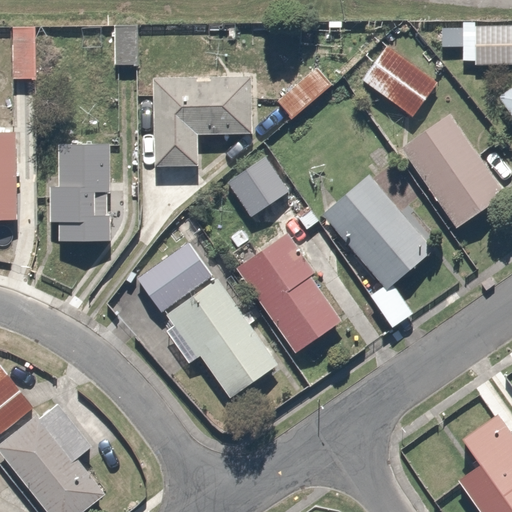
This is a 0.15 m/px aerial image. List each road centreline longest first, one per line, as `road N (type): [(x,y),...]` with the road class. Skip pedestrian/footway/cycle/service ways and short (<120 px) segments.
road 1 (residential): [(0,307),(89,351),(225,502)]
road 2 (residential): [(511,313),(336,427)]
road 3 (residential): [(336,427),(225,502)]
